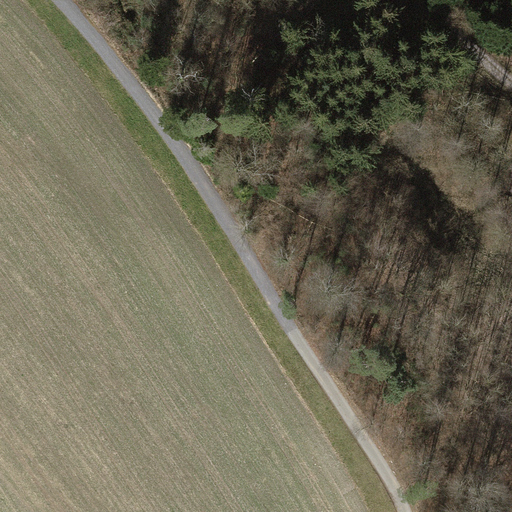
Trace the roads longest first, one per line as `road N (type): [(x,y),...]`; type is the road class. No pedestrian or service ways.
road 1 (track): [(406,511),(192,172),(95,40),(55,0)]
road 2 (track): [(511,84),(425,0)]
